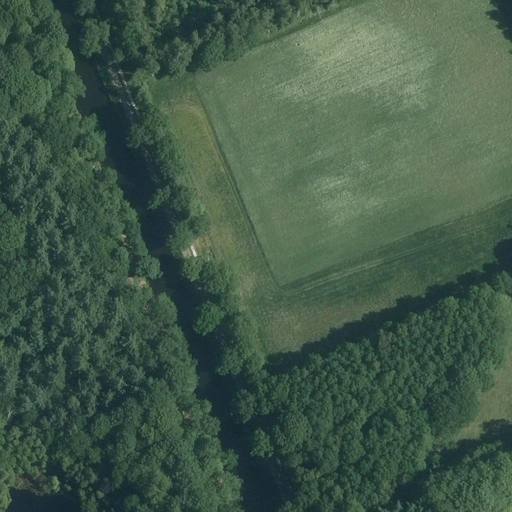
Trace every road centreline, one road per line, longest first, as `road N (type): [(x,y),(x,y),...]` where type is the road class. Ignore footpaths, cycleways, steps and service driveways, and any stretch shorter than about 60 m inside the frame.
road 1 (track): [(295,511),(87,0)]
road 2 (track): [(511,281),(413,504)]
